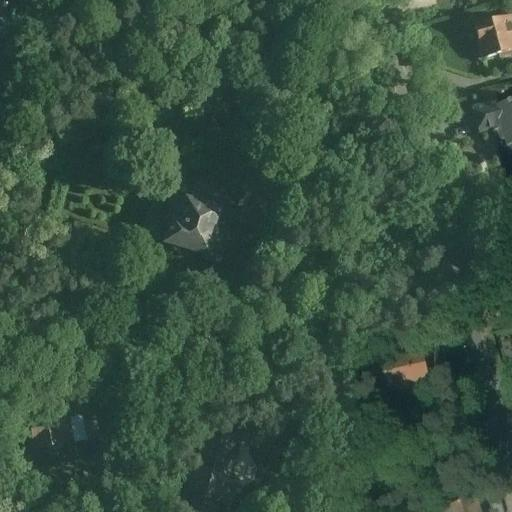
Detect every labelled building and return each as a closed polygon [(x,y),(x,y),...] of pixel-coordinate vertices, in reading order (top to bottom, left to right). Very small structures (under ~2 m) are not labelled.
[(489,64),(511,57),(511,18),(479,27),(489,64)] [(503,179),(511,176),(511,108),(485,117),(503,179)] [(325,181),(289,180),(288,210),(324,211),(325,181)] [(159,249),(216,266),(230,216),(173,199),(159,249)] [(392,395),(433,385),(426,358),(385,368),(392,395)] [(37,454),(72,448),(67,420),(32,426),(37,454)] [(190,511),(196,511),(228,511),(242,446),(205,439),(190,511)]
